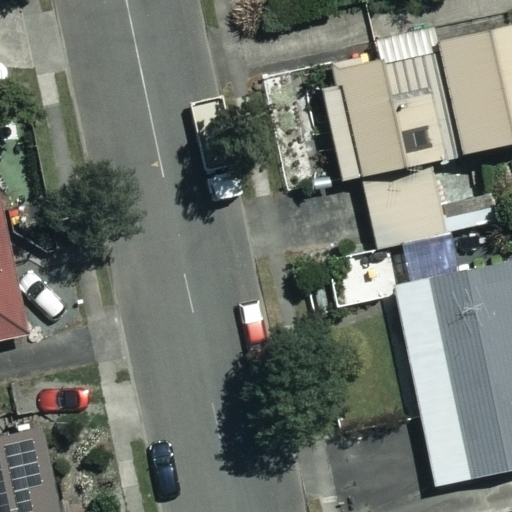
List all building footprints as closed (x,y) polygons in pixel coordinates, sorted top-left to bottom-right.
[(441,48),(464,156),(511,145),(511,16),(438,33),(441,48)] [(340,183),(360,178),(374,240),(441,225),(428,164),(464,156),(441,48),(332,71),(337,92),(321,95),(340,183)] [(0,212),(0,341),(28,335),(0,212)] [(511,470),(511,264),(393,289),(433,487),(511,470)] [(0,511),(59,511),(43,432),(0,440),(0,511)]
